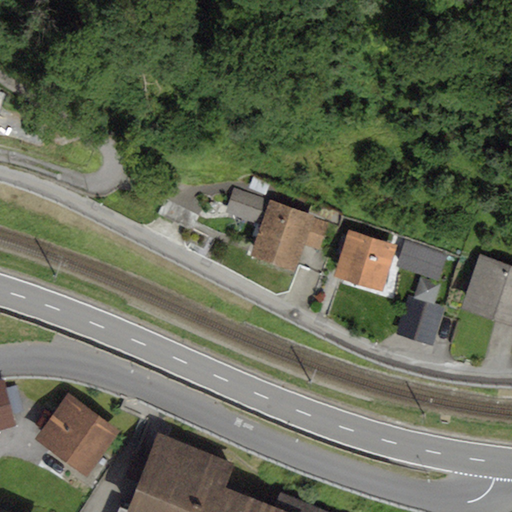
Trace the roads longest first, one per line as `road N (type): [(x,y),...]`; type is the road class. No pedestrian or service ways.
road 1 (residential): [(0,171),(67,196),(368,348),(463,374),(511,376)]
road 2 (residential): [(0,358),(105,373),(342,469),(456,501),(490,491),(496,462)]
road 3 (tertiary): [(496,462),(335,425),(0,290)]
road 4 (residential): [(0,154),(94,182),(115,169),(112,151),(94,132),(0,73)]
